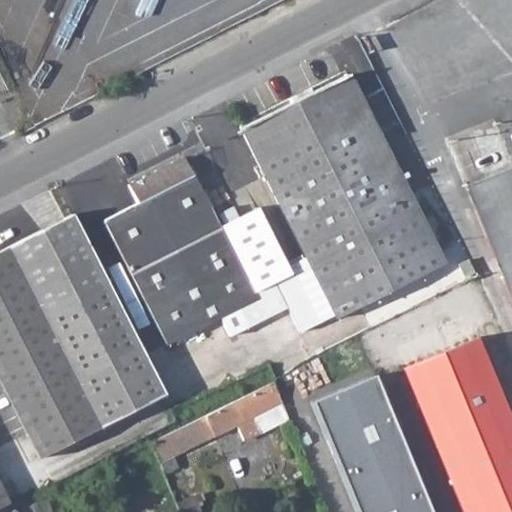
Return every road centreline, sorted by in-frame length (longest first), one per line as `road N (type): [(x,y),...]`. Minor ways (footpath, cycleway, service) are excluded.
road 1 (unclassified): [(0,181),(357,0)]
road 2 (unknown): [(358,0),(511,339)]
